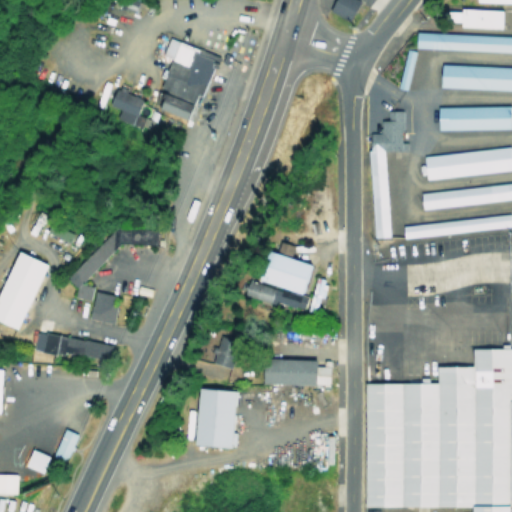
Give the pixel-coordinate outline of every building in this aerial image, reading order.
[(357,2),(352,0),(327,0),(323,10),(348,22),(357,2)] [(452,25),(496,27),(496,10),(453,9),(452,25)] [(511,51),(511,35),(411,32),(411,48),(511,51)] [(152,89),(157,90),(152,107),(188,119),(211,55),(162,38),(155,57),(162,59),(152,89)] [(410,51),(401,49),(393,87),(402,89),(410,51)] [(511,67),(435,64),(434,87),(511,90),(511,67)] [(114,111),(111,117),(128,126),(140,101),(112,88),(103,106),(114,111)] [(431,108),(432,131),(505,128),(504,105),(431,108)] [(388,235),(383,147),(399,147),(397,109),(387,110),(387,118),(379,119),(380,131),(366,131),(371,236),(388,235)] [(421,178),(509,170),(506,146),(418,155),(421,178)] [(415,192),(417,208),(511,199),(510,182),(415,192)] [(504,214),(506,225),(400,237),(398,226),(504,214)] [(44,233),(65,243),(71,231),(50,220),(44,233)] [(155,227),(113,225),(62,275),(72,285),(71,296),(85,300),(88,285),(76,285),(78,280),(117,242),(154,243),(155,227)] [(284,257),(287,246),(273,241),(269,253),(284,257)] [(40,265),(10,251),(0,273),(0,326),(10,331),(40,265)] [(261,251),(252,281),(297,295),(306,265),(261,251)] [(294,297),(252,284),(248,297),(290,310),(294,297)] [(85,318),(107,323),(113,296),(91,291),(85,318)] [(34,328),(30,348),(107,364),(111,344),(34,328)] [(357,382),(358,507),(466,506),(466,511),(511,511),(511,348),(465,348),(465,365),(429,365),(429,382),(357,382)] [(313,361),(258,360),(257,385),(322,386),(323,367),(313,367),(313,361)] [(188,446),(226,448),(229,390),(192,388),(188,446)] [(47,456),(61,462),(73,435),(59,429),(47,456)] [(44,456),(26,448),(20,465),(37,473),(44,456)] [(0,493),(12,494),(13,474),(0,473),(0,493)]
